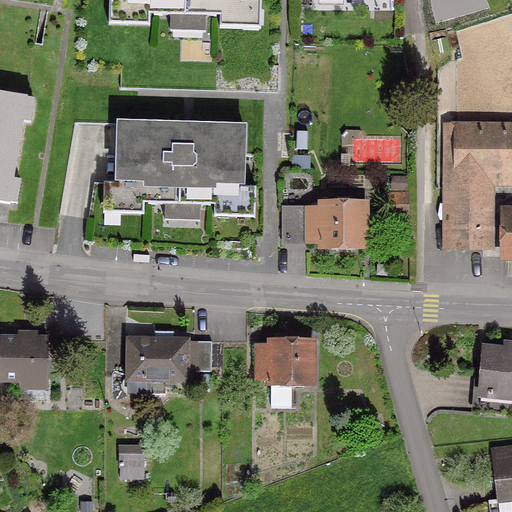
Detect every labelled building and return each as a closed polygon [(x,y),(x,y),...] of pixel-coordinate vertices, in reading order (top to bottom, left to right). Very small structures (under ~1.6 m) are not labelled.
[(241,14),(246,14),(246,0),(120,0),(121,10),(126,10),(125,26),(148,26),(148,11),(152,11),(152,16),(183,17),(183,32),(204,33),(204,17),(214,18),(214,13),(218,13),(218,28),(240,29),(241,14)] [(0,203),(8,205),(26,98),(0,93),(0,203)] [(191,127),(181,127),(117,125),(115,184),(115,199),(120,199),(120,215),(142,215),(142,200),(147,200),(146,205),(177,206),(177,221),(198,222),(198,206),(208,207),(209,202),(213,202),(212,218),(235,218),(235,203),(240,203),(242,128),(191,127)] [(511,132),(454,131),(453,201),(453,249),(481,250),(482,172),(511,172),(511,132)] [(363,247),(363,206),(353,206),(353,199),(335,199),(335,206),(320,206),(320,208),(305,209),(305,244),(320,244),(320,247),(363,247)] [(511,214),(501,214),(501,257),(511,257),(511,214)] [(148,395),(149,380),(184,381),(184,342),(169,342),(169,335),(155,335),(155,342),(128,341),(127,378),(126,378),(125,378),(124,378),(123,378),(123,379),(122,379),(121,380),(120,380),(120,381),(120,382),(119,382),(119,383),(119,384),(119,385),(119,386),(119,387),(119,388),(119,389),(119,390),(120,390),(120,391),(120,392),(121,392),(122,393),(123,393),(123,394),(124,394),(125,394),(126,394),(127,394),(148,395)] [(269,384),(310,384),(310,344),(297,343),(285,343),(285,336),(273,336),(273,343),(269,343),(269,346),(255,346),(254,381),(269,382),(269,384)] [(18,391),(45,391),(45,340),(0,339),(0,380),(18,381),(18,391)] [(210,343),(195,343),(194,373),(209,373),(210,343)] [(483,349),(480,376),(477,413),(511,415),(511,344),(504,344),(503,351),(483,349)] [(118,450),(118,467),(142,467),(141,450),(118,450)] [(497,501),(497,503),(511,500),(511,459),(492,461),(494,482),(497,501)]
